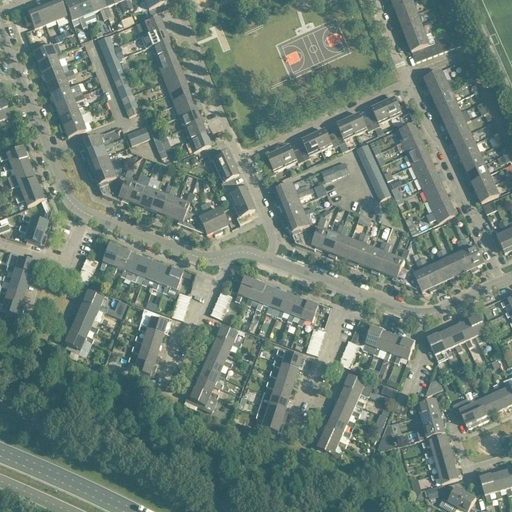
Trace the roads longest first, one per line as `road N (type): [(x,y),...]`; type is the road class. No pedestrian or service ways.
road 1 (residential): [(502,283),(409,86)]
road 2 (residential): [(239,161),(409,86)]
road 3 (residential): [(239,161),(173,0)]
road 4 (residential): [(375,212),(350,156),(255,198)]
road 5 (tertiary): [(502,283),(420,315),(350,293)]
road 6 (tertiary): [(227,256),(200,259),(81,217)]
road 7 (residential): [(290,434),(350,293)]
road 8 (residential): [(161,378),(178,332),(205,312),(227,256)]
road 9 (primary): [(130,511),(0,454)]
